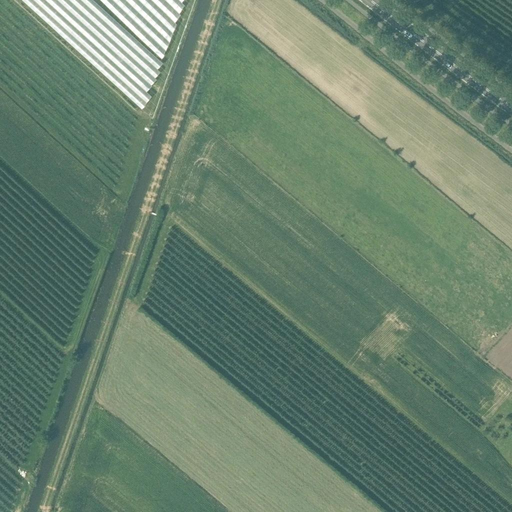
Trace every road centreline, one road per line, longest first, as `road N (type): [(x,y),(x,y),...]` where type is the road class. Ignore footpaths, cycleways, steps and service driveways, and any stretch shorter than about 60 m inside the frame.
road 1 (unclassified): [(321,0),(511,152)]
road 2 (primary): [(511,109),(368,0)]
